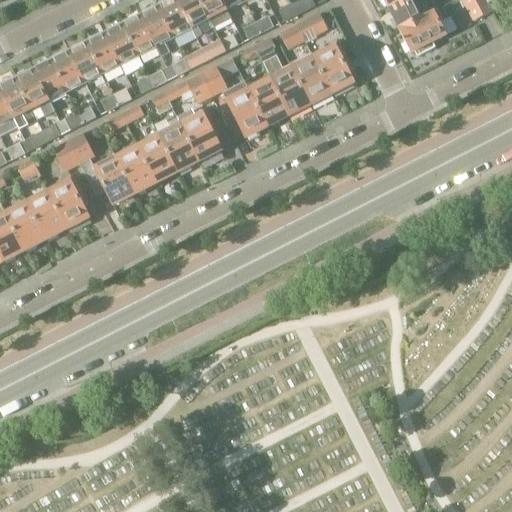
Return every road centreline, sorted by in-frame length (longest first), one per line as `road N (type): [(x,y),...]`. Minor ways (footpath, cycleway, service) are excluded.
road 1 (tertiary): [(511,132),(0,390)]
road 2 (residential): [(0,320),(407,112)]
road 3 (residential): [(350,0),(407,112)]
